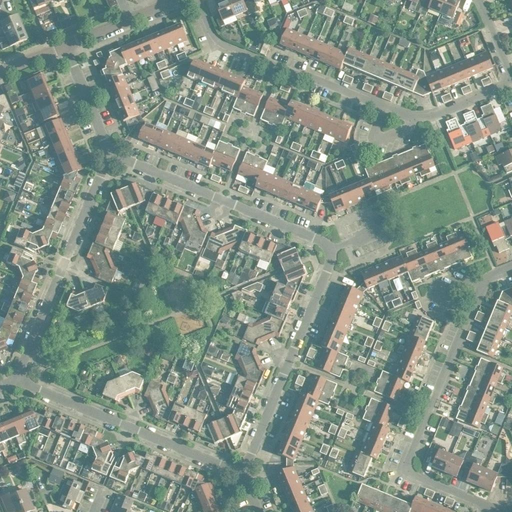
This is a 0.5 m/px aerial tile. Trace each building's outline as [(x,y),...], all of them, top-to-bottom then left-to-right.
[(50,1),(49,0),(29,0),(33,8),(50,1)] [(235,16),(228,0),(226,0),(216,4),(220,14),(214,16),(219,27),(225,25),(223,21),(235,16)] [(253,13),(249,2),(244,4),(242,0),(228,0),(235,16),(247,11),(248,15),(253,13)] [(263,0),(252,0),(249,2),(253,13),(258,11),(255,3),(263,0)] [(407,0),(411,2),(408,9),(420,14),(421,11),(425,3),(425,0),(407,0)] [(425,3),(421,11),(427,13),(429,9),(440,13),(445,0),(431,0),(432,1),(428,0),(425,0),(425,3)] [(454,0),(445,0),(440,13),(452,18),(450,23),(456,25),(461,13),(455,11),(459,2),(454,0)] [(364,9),(361,18),(368,21),(371,12),(364,9)] [(0,23),(5,35),(21,28),(16,16),(8,19),(5,13),(0,10),(0,23)] [(60,23),(63,30),(67,28),(78,23),(76,17),(64,21),(60,23)] [(54,33),(61,30),(58,23),(52,25),(53,27),(51,28),(54,33)] [(170,29),(176,45),(187,41),(180,25),(170,29)] [(26,40),(21,28),(5,35),(7,41),(0,43),(0,45),(2,50),(26,40)] [(160,33),(166,49),(176,45),(170,29),(160,33)] [(290,49),(297,33),(286,29),(280,45),(290,49)] [(150,37),(156,53),(166,49),(160,33),(150,37)] [(300,53),(307,37),(297,33),(290,49),(300,53)] [(140,41),(146,57),(156,53),(150,37),(140,41)] [(310,57),(317,41),(307,37),(300,53),(310,57)] [(130,45),(136,61),(146,57),(140,41),(130,45)] [(320,62),(327,45),(317,41),(310,57),(320,62)] [(264,42),(259,54),(265,56),(269,45),(264,42)] [(120,50),(126,66),(136,61),(130,45),(120,50)] [(330,66),(337,50),(327,45),(320,62),(330,66)] [(352,68),(359,52),(349,48),(346,54),(347,54),(342,64),(343,64),(352,68)] [(126,66),(120,50),(109,54),(111,58),(110,58),(105,68),(106,70),(102,71),(107,82),(123,75),(120,68),(126,66)] [(347,54),(346,54),(337,50),(330,66),(340,70),(343,64),(342,64),(347,54)] [(352,68),(362,73),(369,57),(359,52),(352,68)] [(486,52),(475,57),(482,73),(493,68),(486,52)] [(369,57),(362,73),(372,77),(379,61),(369,57)] [(475,57),(465,61),(472,77),(482,73),(475,57)] [(197,82),(204,65),(194,60),(187,77),(197,82)] [(389,65),(379,61),(372,77),(382,81),(389,65)] [(472,77),(465,61),(456,65),(462,81),(472,77)] [(197,82),(207,86),(214,69),(204,65),(197,82)] [(382,81),(392,85),(399,69),(389,65),(382,81)] [(446,69),(452,85),(462,81),(456,65),(446,69)] [(169,69),(161,72),(164,79),(172,76),(169,69)] [(217,90),(224,73),(214,69),(207,86),(217,90)] [(399,69),(392,85),(402,89),(409,73),(399,69)] [(436,73),(442,89),(452,85),(446,69),(436,73)] [(432,93),(442,89),(436,73),(426,77),(424,72),(418,70),(415,76),(409,73),(402,89),(413,93),(422,97),(432,93)] [(217,90),(227,94),(234,77),(224,73),(217,90)] [(23,83),(27,93),(46,85),(42,75),(23,83)] [(127,85),(123,75),(107,82),(111,92),(127,85)] [(234,77),(227,94),(237,98),(242,87),(243,87),(245,81),(234,77)] [(27,93),(31,103),(50,95),(46,85),(27,93)] [(131,95),(127,85),(111,92),(115,102),(131,95)] [(252,91),(243,87),(242,87),(237,98),(232,108),(243,113),(252,91)] [(252,91),(243,113),(253,117),(262,95),(252,91)] [(0,113),(1,112),(3,113),(10,110),(4,94),(0,95),(0,113)] [(31,103),(35,113),(54,105),(50,95),(31,103)] [(119,112),(135,105),(131,95),(115,102),(119,112)] [(270,124),(279,102),(269,98),(260,120),(270,124)] [(20,101),(23,111),(28,109),(25,99),(20,101)] [(281,128),(285,118),(289,106),(279,102),(270,124),(281,128)] [(295,122),(301,106),(291,102),(289,106),(285,118),(295,122)] [(499,107),(493,109),(491,104),(480,108),(483,115),(481,116),(482,118),(487,129),(489,135),(502,130),(499,124),(505,121),(499,107)] [(58,116),(54,105),(35,113),(40,123),(58,116)] [(139,115),(135,105),(119,112),(123,122),(126,121),(129,127),(138,123),(143,120),(139,115)] [(305,126),(311,110),(301,106),(295,122),(305,126)] [(305,126),(315,130),(321,114),(311,110),(305,126)] [(487,129),(482,118),(477,120),(473,111),(463,115),(466,122),(464,123),(464,125),(472,143),(484,138),(481,131),(487,129)] [(321,114),(315,130),(325,134),(331,118),(321,114)] [(334,138),(341,122),(331,118),(325,134),(334,138)] [(472,143),(464,125),(459,127),(455,118),(445,123),(448,130),(446,131),(454,150),(472,143)] [(41,127),(45,137),(64,129),(60,119),(41,127)] [(138,139),(149,143),(155,127),(145,123),(143,120),(138,123),(142,129),(138,139)] [(351,127),(341,122),(334,138),(345,143),(351,127)] [(155,127),(149,143),(159,147),(165,131),(155,127)] [(45,137),(49,147),(68,139),(64,129),(45,137)] [(165,131),(159,147),(169,151),(175,135),(165,131)] [(175,135),(169,151),(179,155),(185,139),(175,135)] [(275,143),(280,145),(283,139),(278,136),(275,143)] [(49,147),(54,157),(72,149),(68,139),(49,147)] [(185,139),(179,155),(189,160),(195,144),(185,139)] [(210,164),(211,164),(220,168),(229,146),(219,141),(215,152),(210,164)] [(199,164),(205,148),(195,144),(189,160),(199,164)] [(425,144),(415,148),(426,175),(430,173),(429,169),(434,166),(425,144)] [(229,146),(220,168),(231,172),(240,150),(229,146)] [(279,148),(274,146),(271,152),(277,155),(279,148)] [(205,148),(199,164),(209,168),(211,164),(210,164),(215,152),(205,148)] [(426,175),(415,148),(405,153),(414,175),(419,173),(421,177),(426,175)] [(54,157),(58,167),(76,159),(72,149),(54,157)] [(511,149),(495,157),(498,165),(502,164),(506,173),(511,171),(511,149)] [(469,155),(472,162),(478,160),(475,152),(469,155)] [(248,179),(257,157),(246,153),(237,175),(248,179)] [(395,157),(406,183),(410,181),(409,177),(414,175),(405,153),(395,157)] [(248,179),(257,183),(262,171),(263,172),(267,161),(257,157),(248,179)] [(401,185),(406,183),(395,157),(385,161),(394,183),(399,181),(401,185)] [(11,161),(14,167),(20,165),(17,158),(11,161)] [(58,167),(63,179),(78,185),(80,180),(74,177),(77,171),(81,170),(76,159),(58,167)] [(385,161),(375,165),(386,191),(390,189),(389,185),(394,183),(385,161)] [(386,191),(375,165),(364,169),(369,180),(374,191),(379,189),(381,193),(386,191)] [(9,179),(14,182),(19,171),(14,169),(9,179)] [(257,183),(255,187),(266,192),(272,176),(263,172),(262,171),(257,183)] [(272,176),(266,192),(276,196),(282,180),(272,176)] [(63,179),(59,189),(74,195),(78,185),(63,179)] [(286,200),(292,184),(282,180),(276,196),(286,200)] [(359,184),(366,200),(376,195),(374,191),(369,180),(359,184)] [(124,189),(131,207),(144,202),(149,204),(153,195),(154,195),(155,193),(140,187),(139,187),(138,184),(124,189)] [(296,204),(302,188),(292,184),(286,200),(296,204)] [(349,188),(356,204),(366,200),(359,184),(349,188)] [(306,208),(312,192),(302,188),(296,204),(306,208)] [(346,208),(356,204),(349,188),(339,192),(346,208)] [(69,205),(74,195),(59,189),(54,199),(69,205)] [(118,217),(119,212),(131,207),(124,189),(111,195),(112,198),(111,199),(105,213),(108,214),(117,218),(118,217)] [(6,190),(3,199),(13,203),(16,194),(6,190)] [(326,203),(326,196),(323,196),(312,192),(306,208),(316,212),(320,203),(326,203)] [(346,208),(339,192),(329,196),(326,196),(326,203),(332,203),(335,212),(346,208)] [(156,217),(163,199),(154,195),(153,195),(149,204),(145,212),(156,217)] [(54,199),(50,209),(65,215),(69,205),(54,199)] [(163,199),(156,217),(166,221),(173,203),(163,199)] [(176,225),(178,221),(177,221),(183,207),(182,207),(173,203),(166,221),(176,225)] [(184,230),(201,222),(198,215),(199,211),(183,205),(182,207),(183,207),(177,221),(178,221),(181,222),(184,230)] [(61,225),(65,215),(50,209),(46,219),(61,225)] [(104,223),(121,231),(125,220),(118,217),(117,218),(108,214),(104,223)] [(46,219),(42,229),(57,235),(61,225),(46,219)] [(204,230),(201,222),(184,230),(187,237),(185,240),(201,247),(208,231),(204,230)] [(100,233),(117,241),(121,231),(104,223),(100,233)] [(510,238),(506,226),(500,228),(498,223),(486,228),(494,247),(496,246),(499,253),(509,249),(505,240),(510,238)] [(237,246),(240,247),(246,233),(247,234),(248,231),(232,225),(230,228),(223,231),(230,249),(237,246)] [(13,244),(29,251),(31,245),(26,243),(29,234),(19,229),(13,244)] [(31,245),(29,251),(33,253),(34,251),(48,245),(47,243),(49,238),(55,240),(57,235),(42,229),(41,230),(31,235),(29,234),(26,243),(31,245)] [(222,252),(230,249),(223,231),(215,234),(212,233),(205,249),(221,255),(222,252)] [(109,250),(112,251),(113,251),(117,241),(100,233),(96,243),(95,243),(109,249),(109,250)] [(238,251),(249,255),(256,237),(247,234),(246,233),(240,247),(238,251)] [(455,233),(450,235),(462,262),(472,258),(463,235),(457,238),(455,233)] [(452,266),(462,262),(450,235),(446,237),(448,242),(442,244),(452,266)] [(249,255),(259,259),(266,242),(256,237),(249,255)] [(442,270),(452,266),(442,244),(437,246),(435,241),(430,243),(442,270)] [(95,243),(96,243),(93,242),(87,258),(90,259),(93,267),(111,260),(110,259),(114,257),(112,251),(109,250),(109,249),(95,243)] [(269,264),(273,255),(272,255),(276,246),(275,246),(266,242),(259,259),(269,264)] [(276,243),(275,246),(276,246),(272,255),(273,255),(277,257),(282,269),(300,262),(295,249),(291,250),(291,249),(276,243)] [(422,252),(432,274),(442,270),(430,243),(426,245),(428,250),(422,252)] [(5,263),(16,267),(20,258),(25,260),(28,254),(12,248),(5,263)] [(432,274),(422,252),(417,254),(415,250),(411,252),(422,278),(432,274)] [(407,272),(407,273),(411,283),(422,278),(411,252),(406,254),(408,258),(403,260),(402,260),(407,272)] [(22,278),(21,280),(36,286),(38,281),(33,278),(35,273),(37,272),(31,258),(32,256),(28,254),(25,260),(20,258),(16,267),(18,268),(22,278)] [(144,257),(137,254),(135,260),(141,263),(144,257)] [(402,260),(403,260),(401,256),(391,261),(397,277),(407,273),(407,272),(402,260)] [(114,267),(111,260),(93,267),(96,275),(95,278),(111,284),(117,269),(114,267)] [(381,265),(387,281),(397,277),(391,261),(381,265)] [(287,282),(286,287),(285,287),(295,291),(295,292),(297,293),(303,278),(303,277),(306,276),(300,262),(282,269),(287,282)] [(371,269),(377,285),(387,281),(381,265),(371,269)] [(143,269),(140,278),(146,280),(149,271),(143,269)] [(377,285),(371,269),(360,273),(364,282),(360,286),(365,291),(367,289),(377,285)] [(21,280),(17,289),(32,296),(36,286),(21,280)] [(291,301),(295,292),(295,291),(285,287),(286,287),(277,283),(273,294),(291,301)] [(84,290),(91,308),(103,302),(108,290),(93,284),(91,287),(84,290)] [(347,286),(342,297),(358,303),(363,293),(365,291),(360,286),(356,290),(347,286)] [(497,301),(493,311),(509,318),(511,312),(511,311),(511,286),(511,287),(511,288),(502,292),(498,301),(497,301)] [(17,289),(13,299),(28,306),(32,296),(17,289)] [(78,313),(91,308),(84,290),(76,293),(73,292),(66,308),(78,313)] [(246,294),(238,291),(232,293),(235,301),(241,304),(246,294)] [(286,311),(291,301),(273,294),(269,304),(286,311)] [(342,297),(338,307),(354,313),(358,303),(342,297)] [(3,303),(2,307),(23,316),(28,306),(13,299),(10,306),(3,303)] [(282,321),(283,320),(286,311),(269,304),(265,314),(269,316),(269,315),(282,321)] [(23,316),(2,307),(0,310),(7,313),(4,319),(19,326),(23,316)] [(350,323),(354,313),(338,307),(334,317),(350,323)] [(493,311),(489,321),(505,328),(509,318),(493,311)] [(285,321),(283,320),(282,321),(269,315),(269,316),(267,319),(260,322),(267,339),(275,336),(278,337),(285,321)] [(413,326),(429,333),(433,322),(417,316),(413,326)] [(334,317),(330,327),(346,333),(350,323),(334,317)] [(15,336),(19,326),(4,319),(0,329),(15,336)] [(489,321),(485,331),(501,338),(505,328),(489,321)] [(243,339),(258,346),(260,342),(267,339),(260,322),(252,325),(249,324),(243,339)] [(429,333),(413,326),(409,336),(425,343),(429,333)] [(330,327),(326,337),(342,343),(346,333),(330,327)] [(8,339),(13,341),(15,336),(0,329),(0,351),(7,349),(5,345),(8,339)] [(485,331),(481,341),(496,348),(501,338),(485,331)] [(405,346),(421,353),(425,343),(409,336),(405,346)] [(321,347),(326,349),(326,348),(338,353),(342,343),(326,337),(321,347)] [(481,341),(476,352),(492,358),(496,348),(481,341)] [(241,368),(259,361),(255,353),(257,350),(241,343),(234,359),(238,360),(241,368)] [(401,356),(417,363),(421,353),(405,346),(401,356)] [(326,349),(322,358),(344,367),(348,357),(338,353),(326,348),(326,349)] [(397,366),(413,373),(417,363),(401,356),(397,366)] [(322,358),(317,369),(339,378),(344,367),(322,358)] [(476,369),(503,380),(505,375),(500,373),(503,368),(481,358),(476,369)] [(259,361),(241,368),(244,375),(243,378),(243,379),(256,384),(256,385),(258,386),(265,370),(262,368),(259,361)] [(404,381),(408,383),(413,373),(397,366),(393,375),(393,376),(404,381)] [(472,379),(494,388),(496,383),(501,384),(503,380),(476,369),(472,379)] [(378,382),(400,391),(404,381),(393,376),(393,375),(382,371),(378,382)] [(120,378),(127,396),(135,393),(138,394),(145,378),(132,373),(120,378)] [(243,379),(243,378),(239,376),(239,377),(235,375),(231,385),(252,394),(256,385),(256,384),(243,379)] [(332,395),(337,384),(315,375),(310,386),(332,395)] [(127,396),(120,378),(108,383),(103,396),(118,402),(120,399),(127,396)] [(494,388),(472,379),(468,389),(494,400),(496,395),(492,393),(494,388)] [(147,398),(150,405),(168,398),(165,390),(166,387),(150,381),(144,396),(147,398)] [(400,391),(378,382),(374,392),(396,401),(400,391)] [(227,395),(230,397),(248,404),(252,394),(231,385),(227,395)] [(328,405),(332,395),(310,386),(306,395),(306,396),(318,401),(328,405)] [(492,404),(494,400),(468,389),(464,399),(486,408),(488,403),(492,404)] [(314,411),(318,401),(306,396),(306,395),(302,393),(298,404),(314,411)] [(248,404),(230,397),(226,407),(234,411),(234,410),(244,414),(248,404)] [(171,406),(168,398),(150,405),(154,413),(152,416),(168,423),(169,421),(169,420),(174,407),(171,406)] [(367,409),(389,418),(393,408),(371,399),(367,409)] [(460,409),(486,420),(488,415),(484,413),(486,408),(464,399),(460,409)] [(175,403),(174,407),(169,420),(169,421),(179,424),(186,407),(175,403)] [(310,421),(314,411),(298,404),(294,414),(310,421)] [(196,411),(186,407),(179,424),(189,429),(196,411)] [(21,413),(29,432),(41,427),(47,412),(42,410),(39,415),(33,413),(32,409),(21,413)] [(385,428),(389,418),(367,409),(362,419),(373,424),(373,423),(385,428)] [(486,420),(460,409),(455,419),(477,428),(480,423),(484,424),(486,420)] [(246,415),(244,414),(234,410),(234,411),(232,416),(220,421),(227,439),(241,433),(239,429),(240,429),(246,415)] [(206,415),(196,411),(189,429),(198,433),(199,433),(202,423),(203,424),(206,415)] [(47,412),(41,427),(51,431),(57,416),(47,412)] [(21,413),(11,417),(24,449),(27,446),(22,434),(29,432),(21,413)] [(306,431),(310,421),(294,414),(290,424),(306,431)] [(61,435),(67,420),(57,416),(51,431),(61,435)] [(11,417),(1,421),(9,440),(15,437),(19,445),(20,444),(23,451),(24,449),(11,417)] [(71,439),(77,424),(67,420),(61,435),(71,439)] [(0,421),(0,446),(2,452),(5,450),(2,443),(9,440),(1,421),(0,421)] [(208,426),(203,424),(202,423),(199,433),(198,433),(197,435),(212,441),(213,441),(214,444),(227,439),(220,421),(208,426)] [(373,423),(373,424),(369,433),(385,440),(389,429),(385,428),(373,423)] [(454,423),(452,428),(459,432),(462,426),(454,423)] [(81,443),(87,428),(77,424),(71,439),(81,443)] [(302,441),(306,431),(290,424),(286,434),(302,441)] [(91,448),(97,433),(87,428),(81,443),(91,448)] [(464,428),(462,433),(477,439),(479,434),(464,428)] [(107,458),(113,460),(115,456),(113,455),(107,441),(105,442),(100,440),(102,435),(97,433),(91,448),(93,448),(96,458),(96,460),(105,464),(107,458)] [(385,440),(369,433),(365,443),(381,450),(385,440)] [(45,449),(49,437),(43,434),(38,446),(45,449)] [(297,451),(302,441),(286,434),(281,444),(297,451)] [(372,458),(372,459),(376,460),(381,450),(365,443),(361,453),(360,453),(372,458)] [(293,461),(297,451),(281,444),(277,454),(286,458),(286,464),(293,464),(293,461)] [(444,472),(451,456),(445,453),(446,451),(445,448),(436,444),(431,456),(436,458),(433,467),(444,472)] [(482,461),(483,457),(482,454),(473,450),(472,454),(471,456),(482,461)] [(360,453),(361,453),(356,451),(352,461),(368,468),(372,459),(372,458),(360,453)] [(118,458),(116,462),(122,464),(120,470),(129,474),(130,472),(140,468),(142,469),(148,454),(142,452),(140,457),(135,455),(134,453),(120,458),(118,458)] [(471,456),(472,454),(467,452),(466,454),(464,453),(458,456),(457,458),(451,456),(444,472),(456,477),(461,466),(466,468),(471,456)] [(142,469),(151,473),(158,458),(148,454),(142,469)] [(479,467),(482,461),(471,456),(466,468),(471,470),(467,482),(479,486),(485,470),(479,467)] [(105,464),(96,460),(91,471),(106,477),(113,460),(107,458),(105,464)] [(151,473),(161,477),(168,462),(158,458),(151,473)] [(368,468),(352,461),(348,472),(364,478),(368,468)] [(122,464),(116,462),(110,478),(125,484),(129,474),(120,470),(122,464)] [(161,477),(171,481),(178,466),(168,462),(161,477)] [(293,467),(293,464),(286,464),(286,470),(277,473),(281,484),(297,477),(293,467)] [(485,470),(479,486),(491,491),(496,477),(506,477),(506,465),(495,465),(492,472),(485,470)] [(171,481),(181,485),(188,470),(178,466),(171,481)] [(64,473),(53,468),(49,479),(60,484),(64,473)] [(181,485),(191,489),(198,474),(188,470),(181,485)] [(203,476),(198,474),(191,489),(196,501),(215,493),(211,483),(207,484),(200,482),(203,476)] [(302,487),(297,477),(281,484),(286,494),(302,487)] [(85,492),(89,482),(83,480),(81,485),(67,479),(56,504),(71,510),(79,490),(85,492)] [(355,501),(366,505),(372,489),(362,485),(355,501)] [(306,497),(302,487),(286,494),(290,504),(306,497)] [(382,493),(372,489),(366,505),(376,509),(382,493)] [(13,511),(15,511),(28,511),(34,510),(26,490),(10,497),(9,495),(2,498),(7,511),(13,511)] [(200,511),(219,503),(215,493),(196,501),(200,511)] [(376,509),(382,511),(386,511),(392,497),(382,493),(376,509)] [(128,511),(133,501),(118,495),(110,511),(128,511)] [(298,511),(310,507),(306,497),(290,504),(293,511),(298,511)] [(386,511),(397,511),(402,501),(392,497),(386,511)] [(409,511),(421,511),(426,501),(415,497),(412,506),(409,511)] [(171,511),(174,506),(163,501),(160,508),(168,511),(171,511)] [(409,511),(412,506),(402,501),(397,511),(409,511)] [(421,511),(433,511),(436,506),(426,501),(421,511)] [(200,511),(222,511),(219,503),(200,511)]
